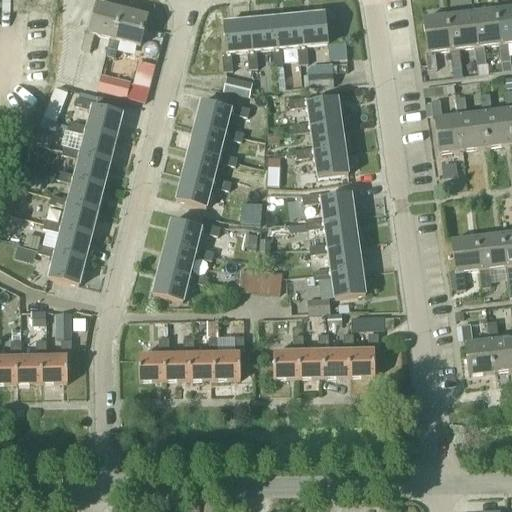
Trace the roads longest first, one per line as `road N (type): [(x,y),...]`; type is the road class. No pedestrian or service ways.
road 1 (residential): [(106,494),(108,316),(190,0)]
road 2 (residential): [(440,484),(370,0)]
road 3 (residential): [(106,494),(440,484)]
